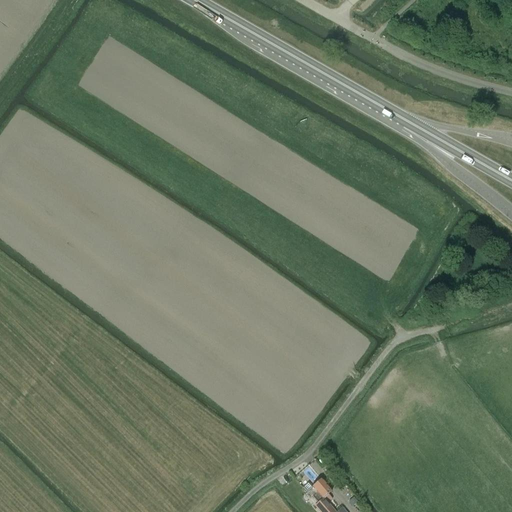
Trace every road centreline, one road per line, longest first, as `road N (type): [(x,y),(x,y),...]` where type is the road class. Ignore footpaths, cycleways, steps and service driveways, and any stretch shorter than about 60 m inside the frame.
road 1 (trunk): [(511,180),(193,0)]
road 2 (unclassified): [(232,511),(316,444),(394,341),(511,305)]
road 3 (track): [(0,104),(73,0)]
